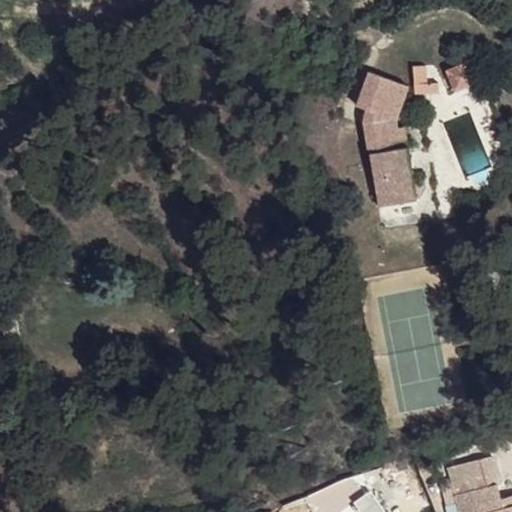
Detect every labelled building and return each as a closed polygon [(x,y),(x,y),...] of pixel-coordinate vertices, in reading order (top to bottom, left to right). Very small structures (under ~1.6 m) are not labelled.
[(466,60),(445,70),(454,90),(475,81),(466,60)] [(424,64),(411,65),(413,93),(438,92),(437,83),(426,82),(424,64)] [(406,86),(368,72),(356,105),(367,109),(363,120),(365,132),(396,127),(394,119),(406,86)] [(396,127),(365,132),(378,204),(416,198),(403,126),(396,127)] [(496,483),(454,494),(458,511),(511,511),(511,496),(511,500),(511,504),(502,507),(501,500),(496,483)] [(511,500),(511,496),(501,500),(502,507),(511,504),(511,500)]
